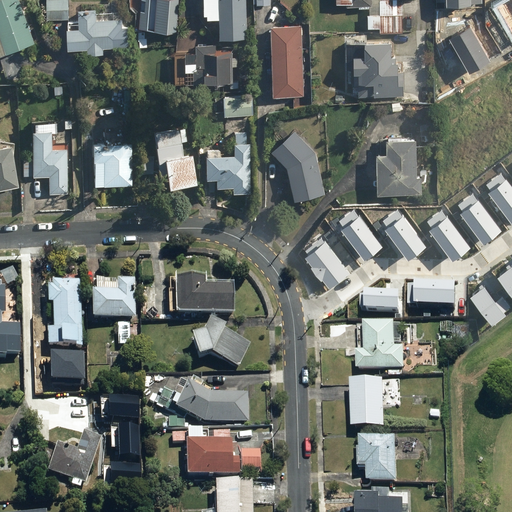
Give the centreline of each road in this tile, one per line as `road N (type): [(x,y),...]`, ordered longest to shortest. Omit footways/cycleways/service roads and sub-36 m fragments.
road 1 (residential): [(0,237),(210,230),(241,240),(271,265),(290,308)]
road 2 (residential): [(511,237),(473,266),(383,265),(342,293),(290,308)]
road 3 (residential): [(290,308),(299,511)]
